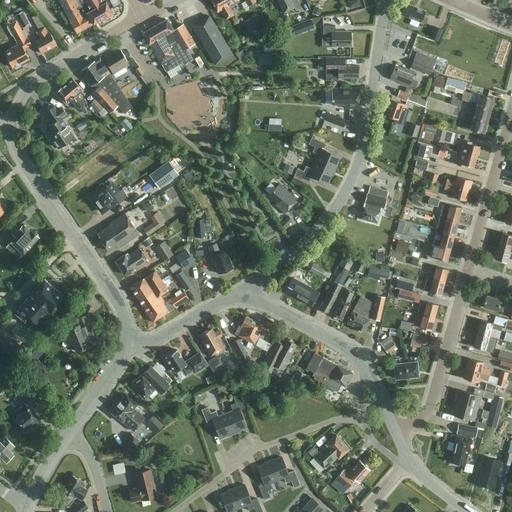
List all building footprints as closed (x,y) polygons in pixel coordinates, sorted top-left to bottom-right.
[(59,0),(63,6),(62,6),(71,22),(77,33),(78,33),(77,32),(93,23),(94,23),(112,13),(106,2),(103,4),(101,0),(59,0)] [(240,2),(239,0),(211,0),(218,12),(221,10),(227,19),(234,15),(228,5),(231,4),(233,6),(240,2)] [(277,0),(284,13),(295,8),(296,11),(302,8),(297,0),(277,0)] [(351,0),(347,1),(349,8),(357,6),(355,0),(351,0)] [(405,3),(401,14),(425,24),(427,19),(422,17),(424,11),(405,3)] [(315,6),(312,13),(319,16),(322,8),(315,6)] [(23,11),(20,13),(18,9),(13,11),(22,28),(29,24),(23,11)] [(31,16),(37,29),(43,26),(36,13),(31,16)] [(233,54),(210,16),(192,26),(215,64),(233,54)] [(258,28),(252,18),(243,22),(249,33),(258,28)] [(167,19),(143,33),(145,36),(149,44),(150,44),(163,67),(166,72),(167,72),(171,79),(183,72),(179,65),(182,63),(184,65),(193,60),(187,48),(195,44),(183,24),(173,30),(167,19)] [(22,31),(17,21),(8,25),(19,44),(4,52),(13,67),(29,58),(24,49),(32,44),(24,30),(22,31)] [(301,24),(292,27),(295,35),(304,32),(301,24)] [(335,32),(335,25),(323,26),(323,36),(332,36),(332,46),(351,46),(351,31),(335,32)] [(50,33),(48,34),(44,27),(37,32),(40,38),(35,41),(42,53),(57,45),(50,33)] [(442,29),(436,27),(431,38),(437,40),(442,29)] [(121,50),(105,60),(113,74),(126,66),(124,64),(128,62),(128,61),(121,50)] [(236,54),(239,60),(246,56),(242,50),(236,54)] [(257,54),(259,66),(273,64),(271,52),(257,54)] [(411,67),(430,74),(436,59),(417,52),(411,67)] [(199,66),(204,64),(199,56),(195,59),(199,66)] [(133,106),(103,61),(100,57),(94,61),(81,70),(92,85),(93,84),(96,89),(92,93),(110,112),(118,105),(125,112),(133,106)] [(133,58),(128,61),(128,62),(140,76),(144,73),(133,58)] [(327,58),(327,70),(339,70),(339,78),(358,78),(358,66),(342,66),(342,58),(339,58),(327,58)] [(408,70),(395,65),(390,78),(402,83),(402,84),(415,88),(417,81),(412,79),(415,72),(408,69),(408,70)] [(447,78),(436,75),(433,86),(435,86),(435,89),(439,91),(440,88),(454,91),(457,86),(446,83),(447,78)] [(83,105),(88,102),(80,93),(84,90),(72,78),(64,85),(83,105)] [(79,109),(83,105),(64,85),(55,92),(67,104),(71,101),(79,109)] [(358,108),(359,88),(332,88),(333,104),(345,104),(345,108),(358,108)] [(408,99),(425,107),(428,101),(400,90),(397,96),(407,100),(408,99)] [(480,94),(480,95),(472,93),(469,105),(476,107),(477,105),(490,109),(494,97),(480,94)] [(450,104),(460,107),(462,100),(452,97),(450,104)] [(89,104),(97,113),(104,107),(96,98),(89,104)] [(391,100),(386,116),(395,119),(394,122),(403,125),(409,109),(405,108),(406,104),(391,100)] [(487,121),(490,109),(477,105),(476,107),(475,114),(467,112),(465,116),(473,119),(474,117),(487,121)] [(63,151),(70,146),(67,142),(74,137),(67,128),(68,127),(63,119),(68,116),(66,113),(62,107),(57,111),(54,106),(51,108),(49,106),(47,108),(48,110),(46,112),(53,123),(48,126),(53,133),(52,134),(55,137),(53,138),(59,147),(60,147),(63,151)] [(324,119),(343,127),(346,120),(327,112),(324,119)] [(134,126),(126,117),(120,123),(128,132),(134,126)] [(484,133),(487,121),(474,117),(473,119),(471,126),(464,124),(462,128),(470,130),(471,129),(484,133)] [(411,123),(408,134),(416,137),(419,125),(411,123)] [(434,139),(444,142),(447,130),(424,124),(422,130),(432,133),(431,137),(434,138),(434,139)] [(334,170),(340,157),(323,149),(326,144),(312,137),(309,144),(315,146),(313,152),(318,154),(315,161),(334,170)] [(476,157),(479,146),(471,144),(471,142),(464,140),(460,153),(476,157)] [(93,142),(87,147),(90,152),(97,147),(93,142)] [(106,155),(120,148),(117,142),(103,149),(106,155)] [(432,147),(421,144),(417,156),(429,159),(432,147)] [(447,151),(440,149),(438,155),(446,157),(447,151)] [(473,167),(476,157),(460,153),(457,165),(464,167),(465,165),(473,167)] [(80,172),(92,189),(108,178),(100,166),(106,162),(103,158),(80,172)] [(428,164),(416,160),(414,167),(426,170),(428,164)] [(169,161),(149,175),(160,189),(179,174),(169,161)] [(328,183),(334,170),(315,161),(312,168),(306,166),(304,171),(298,168),(295,175),(309,181),(311,175),(328,183)] [(291,174),(294,167),(286,163),(283,170),(291,174)] [(428,179),(436,181),(438,174),(430,172),(428,179)] [(469,190),(472,180),(457,176),(456,181),(447,179),(445,184),(469,190)] [(434,188),(436,181),(428,179),(426,186),(434,188)] [(290,193),(279,184),(269,195),(280,205),(277,207),(285,214),(297,200),(296,198),(299,195),(293,189),(290,193)] [(466,200),(469,190),(445,184),(444,188),(453,191),(451,196),(466,200)] [(388,191),(370,186),(368,193),(367,193),(361,218),(377,222),(381,207),(384,208),(388,191)] [(123,189),(113,196),(106,187),(92,198),(93,199),(92,200),(95,204),(97,203),(103,212),(117,201),(119,204),(128,197),(123,189)] [(437,191),(425,188),(423,194),(436,197),(437,191)] [(410,197),(416,203),(420,198),(415,193),(410,197)] [(427,204),(438,207),(440,199),(429,196),(427,204)] [(2,201),(0,199),(0,216),(9,207),(3,200),(2,201)] [(143,205),(147,213),(154,209),(149,201),(143,205)] [(444,203),(442,208),(441,214),(447,216),(447,218),(458,221),(461,207),(451,204),(450,205),(444,203)] [(408,207),(405,218),(414,220),(417,209),(408,207)] [(165,224),(157,212),(150,217),(153,222),(143,229),(148,236),(165,224)] [(116,245),(118,248),(139,234),(125,213),(110,223),(111,225),(97,234),(108,250),(116,245)] [(441,214),(439,219),(437,227),(444,229),(443,231),(454,234),(458,221),(447,218),(447,216),(441,214)] [(293,220),(288,215),(281,223),(286,227),(293,220)] [(196,221),(197,237),(205,237),(204,220),(196,221)] [(31,231),(24,225),(23,226),(18,230),(16,228),(12,233),(16,237),(6,247),(19,259),(38,237),(31,231)] [(443,231),(444,229),(437,227),(436,232),(443,234),(440,243),(440,244),(451,247),(454,234),(443,231)] [(509,249),(510,246),(511,239),(511,234),(503,232),(499,246),(509,249)] [(222,240),(230,247),(234,242),(227,235),(222,240)] [(143,241),(147,246),(153,243),(149,237),(143,241)] [(413,244),(398,240),(395,251),(410,255),(413,244)] [(173,254),(164,241),(155,247),(164,261),(173,254)] [(440,244),(440,243),(433,241),(429,256),(447,261),(451,247),(440,244)] [(227,251),(220,253),(217,244),(209,247),(212,256),(219,273),(226,271),(227,272),(232,270),(231,268),(233,268),(227,251)] [(511,246),(510,246),(509,249),(499,246),(495,259),(506,262),(509,251),(511,251),(511,246)] [(134,268),(135,270),(148,261),(139,248),(129,255),(128,253),(115,261),(124,275),(134,268)] [(195,262),(186,249),(176,256),(185,269),(195,262)] [(356,258),(346,252),(339,265),(349,270),(356,258)] [(368,263),(356,257),(351,268),(363,274),(368,263)] [(329,277),(331,273),(313,263),(309,270),(322,277),(323,274),(329,277)] [(433,279),(444,282),(448,269),(437,266),(436,266),(431,264),(430,269),(435,271),(433,277),(433,279)] [(380,276),(388,278),(390,270),(370,265),(367,277),(379,280),(380,276)] [(162,281),(162,280),(155,270),(130,287),(139,301),(154,292),(153,290),(156,288),(155,286),(162,281)] [(337,295),(342,286),(347,276),(339,272),(329,290),(320,308),(321,309),(321,310),(325,313),(326,311),(328,312),(337,295)] [(166,278),(171,287),(179,282),(174,274),(166,278)] [(428,276),(424,290),(441,295),(444,282),(433,279),(433,277),(428,276)] [(66,298),(44,278),(30,294),(31,295),(14,313),(25,323),(29,318),(37,326),(50,312),(51,314),(66,298)] [(285,291),(312,305),(319,292),(293,278),(285,291)] [(413,282),(398,278),(396,286),(411,290),(413,282)] [(165,302),(160,295),(168,290),(162,280),(162,281),(155,286),(156,288),(153,290),(154,292),(139,301),(153,322),(175,307),(188,298),(184,291),(182,292),(180,290),(174,293),(176,296),(170,300),(170,299),(165,302)] [(186,290),(193,285),(190,281),(183,286),(186,290)] [(354,292),(346,288),(342,298),(341,298),(333,316),(334,316),(333,317),(336,319),(337,317),(342,320),(350,302),(349,302),(354,292)] [(410,300),(412,292),(400,289),(398,297),(410,300)] [(385,297),(377,295),(375,303),(361,296),(347,322),(357,328),(358,328),(358,330),(360,332),(362,331),(363,331),(369,319),(372,318),(379,320),(385,297)] [(498,310),(502,312),(504,305),(500,303),(501,299),(486,295),(483,306),(498,311),(498,310)] [(421,300),(418,311),(424,313),(423,314),(435,317),(438,304),(421,300)] [(423,314),(424,313),(418,311),(417,316),(422,317),(420,327),(431,330),(435,317),(423,314)] [(94,330),(87,315),(76,320),(78,325),(63,332),(67,341),(73,338),(78,351),(88,347),(88,346),(92,345),(91,344),(106,338),(101,327),(94,330)] [(264,325),(254,320),(249,317),(242,319),(235,333),(254,343),(264,325)] [(267,318),(265,322),(274,328),(277,323),(267,318)] [(400,328),(412,331),(413,323),(401,320),(400,328)] [(481,320),(478,333),(493,337),(495,329),(501,331),(503,325),(481,320)] [(214,333),(212,328),(200,335),(204,341),(203,342),(210,356),(225,348),(219,339),(223,337),(219,330),(214,333)] [(493,337),(478,333),(474,347),(485,350),(485,349),(494,351),(495,347),(491,345),(493,337)] [(380,342),(383,347),(393,340),(389,335),(380,342)] [(271,349),(273,342),(262,338),(260,345),(271,349)] [(248,370),(254,367),(239,339),(233,342),(248,370)] [(293,341),(291,339),(288,340),(287,340),(285,344),(278,341),(269,357),(266,356),(260,368),(263,369),(260,374),(268,378),(270,373),(275,365),(283,370),(291,355),(290,354),(295,344),(294,344),(293,341)] [(422,342),(411,339),(409,346),(420,349),(422,342)] [(392,341),(384,348),(387,353),(389,352),(393,348),(396,347),(392,341)] [(200,352),(185,362),(177,349),(165,357),(175,372),(181,368),(186,375),(194,370),(195,373),(208,365),(200,352)] [(511,359),(511,353),(500,350),(497,358),(511,362),(511,359)] [(335,381),(345,387),(352,374),(352,372),(315,352),(306,368),(314,372),(312,375),(315,377),(314,378),(332,388),(335,381)] [(216,355),(207,362),(216,375),(225,369),(216,355)] [(407,377),(419,376),(417,356),(411,357),(411,361),(406,362),(407,377)] [(407,377),(406,362),(400,362),(399,358),(393,358),(395,378),(407,377)] [(490,374),(491,370),(482,367),(483,362),(469,358),(466,368),(490,374)] [(511,369),(511,363),(501,360),(499,367),(511,370),(511,369)] [(162,377),(151,366),(142,374),(132,384),(140,392),(138,394),(145,400),(156,389),(161,394),(170,385),(168,383),(171,379),(165,373),(162,377)] [(488,379),(490,374),(466,368),(463,378),(478,382),(479,377),(488,379)] [(499,377),(506,379),(508,372),(501,370),(499,377)] [(299,371),(292,385),(298,388),(305,374),(299,371)] [(206,377),(208,384),(215,381),(213,375),(206,377)] [(504,386),(506,379),(499,377),(497,384),(504,386)] [(496,386),(486,383),(485,390),(494,392),(496,386)] [(30,398),(23,390),(14,399),(21,407),(19,409),(23,413),(15,420),(24,430),(26,431),(31,427),(30,425),(38,418),(25,403),(30,398)] [(478,408),(481,395),(460,390),(456,402),(478,408)] [(487,401),(492,402),(494,393),(484,390),(483,396),(488,398),(487,401)] [(123,421),(134,431),(145,418),(134,408),(138,404),(126,394),(120,401),(117,405),(111,412),(123,421)] [(247,427),(240,410),(246,408),(240,394),(233,396),(236,402),(230,405),(233,410),(225,413),(234,433),(247,427)] [(503,398),(494,396),(491,408),(500,410),(503,398)] [(474,421),(478,408),(456,402),(453,415),(474,421)] [(234,433),(225,413),(218,416),(216,411),(211,413),(208,407),(202,409),(207,424),(213,421),(220,438),(234,433)] [(146,423),(156,433),(164,425),(153,415),(146,423)] [(475,427),(484,429),(485,429),(487,419),(483,418),(482,422),(476,420),(475,427)] [(477,428),(460,424),(458,433),(475,437),(477,428)] [(141,442),(130,433),(122,444),(123,445),(123,446),(130,452),(131,450),(133,452),(141,442)] [(469,454),(472,439),(456,435),(450,434),(449,441),(455,442),(453,451),(454,451),(451,462),(453,462),(453,464),(458,465),(458,463),(465,465),(467,454),(469,454)] [(319,452),(314,457),(325,469),(337,457),(339,458),(349,449),(336,435),(326,444),(327,445),(319,452)] [(2,439),(0,437),(0,460),(3,458),(6,461),(13,454),(10,450),(14,446),(5,437),(2,439)] [(147,450),(152,458),(159,453),(154,445),(147,450)] [(511,456),(511,452),(505,451),(503,463),(510,465),(511,456)] [(270,461),(277,480),(284,478),(286,483),(291,481),(294,487),(300,485),(294,470),(288,473),(282,457),(270,461)] [(495,476),(497,477),(501,462),(484,458),(479,476),(480,476),(478,484),(492,488),(495,476)] [(271,483),(277,480),(270,461),(257,466),(264,483),(258,485),(264,499),(270,497),(268,490),(273,488),(271,483)] [(355,479),(359,482),(370,470),(359,461),(349,473),(344,469),(336,478),(347,489),(355,479)] [(326,473),(331,477),(337,471),(334,467),(330,471),(329,470),(326,473)] [(141,500),(157,496),(150,469),(135,473),(138,487),(129,490),(132,502),(141,500)] [(83,481),(72,475),(64,489),(74,495),(82,500),(88,490),(80,485),(83,481)] [(233,489),(240,508),(247,505),(249,510),(254,508),(255,511),(262,511),(257,498),(251,501),(245,484),(233,489)] [(234,511),(240,508),(233,489),(220,494),(227,511),(223,511),(234,511)] [(301,510),(303,511),(321,511),(324,509),(312,498),(308,495),(303,499),(307,503),(301,510)] [(82,511),(88,507),(83,501),(72,509),(74,511),(82,511)]
